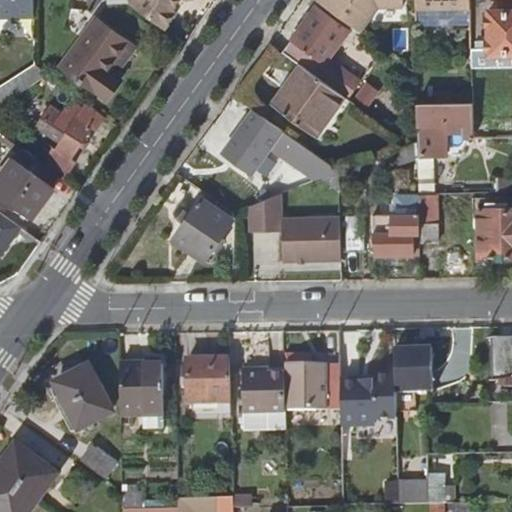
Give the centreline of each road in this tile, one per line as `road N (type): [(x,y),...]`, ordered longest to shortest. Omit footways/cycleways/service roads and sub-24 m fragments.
road 1 (residential): [(37,310),(511,302)]
road 2 (tertiary): [(37,310),(260,0)]
